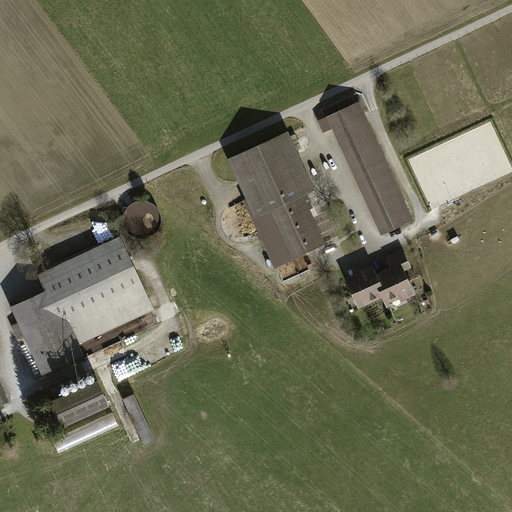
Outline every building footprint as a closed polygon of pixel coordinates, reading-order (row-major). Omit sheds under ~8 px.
[(329,117),(382,231),(410,219),(358,104),(329,117)] [(272,220),(289,258),(324,242),(309,210),(312,209),(305,194),(311,191),(284,133),(230,157),(257,216),(264,213),(268,222),(272,220)] [(52,290),(76,343),(149,310),(117,240),(44,273),(52,290)] [(351,281),(362,307),(386,296),(389,303),(402,297),(403,300),(414,295),(403,270),(409,267),(402,251),(389,257),(393,268),(376,275),(374,270),(351,281)] [(15,307),(45,372),(82,355),(76,343),(52,290),(15,307)] [(53,402),(64,426),(109,404),(98,381),(53,402)] [(0,385),(0,405),(8,402),(0,385)] [(124,399),(146,445),(156,441),(134,394),(124,399)] [(118,425),(112,413),(54,440),(60,452),(118,425)]
